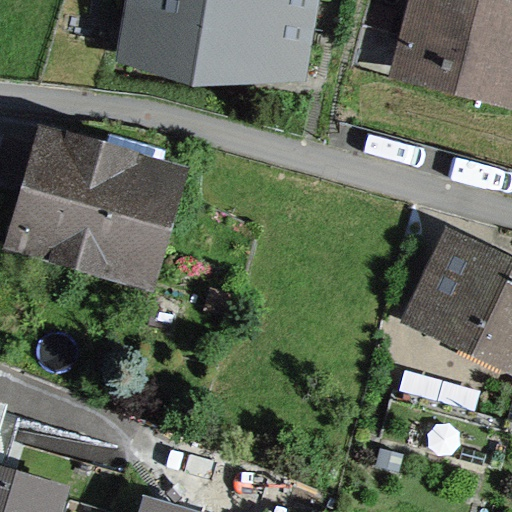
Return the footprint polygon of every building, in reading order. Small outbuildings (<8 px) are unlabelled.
[(148,0),(139,59),(196,69),(198,54),(291,70),(302,0),(148,0)] [(422,0),(407,64),(511,91),(511,88),(511,1),(505,0),(422,0)] [(0,166),(0,169),(23,177),(38,135),(14,127),(0,166)] [(44,149),(19,234),(138,268),(162,183),(44,149)] [(511,359),(511,275),(451,247),(419,315),(511,359)] [(388,400),(372,461),(493,495),(510,433),(388,400)] [(270,511),(279,484),(216,466),(198,511),(270,511)] [(0,478),(0,511),(51,511),(57,495),(0,478)]
